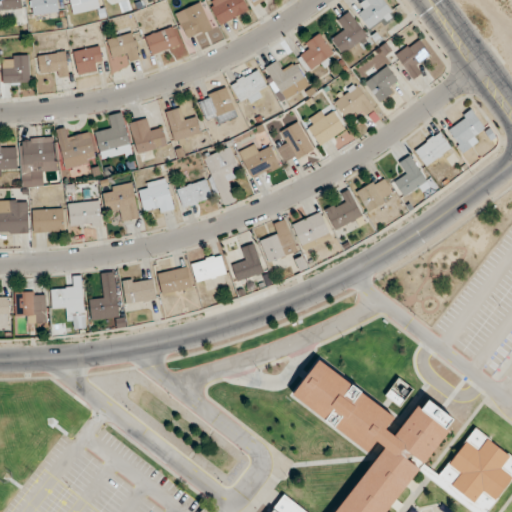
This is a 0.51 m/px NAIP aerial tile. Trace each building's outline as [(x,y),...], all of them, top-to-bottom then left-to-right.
[(20,0),(0,0),(0,10),(20,11),(20,0)] [(31,0),(32,15),(58,14),(57,0),(31,0)] [(69,0),(72,14),(99,9),(97,0),(69,0)] [(216,0),(209,4),(221,25),(248,10),(242,0),(216,0)] [(363,10),(357,15),(370,31),(394,12),(384,0),(363,0),(359,4),(363,10)] [(175,15),(188,39),(211,27),(199,3),(175,15)] [(331,39),(342,54),(367,37),(349,12),(334,22),(341,32),(331,39)] [(150,54),(178,48),(174,29),(146,35),(150,54)] [(108,40),(113,57),(124,54),(127,63),(139,59),(132,33),(108,40)] [(297,58),(308,74),(334,56),(318,33),(303,44),(308,51),(297,58)] [(430,54),(418,39),(395,56),(413,79),(421,73),(415,65),(430,54)] [(72,54),(80,76),(104,67),(96,46),(72,54)] [(67,76),(67,54),(39,54),(39,76),(67,76)] [(2,83),(29,83),(29,56),(11,56),(11,65),(2,65),(2,83)] [(265,68),(283,101),(309,87),(296,63),(285,69),(279,60),(265,68)] [(364,84),(380,104),(394,94),(389,87),(397,80),(386,67),(364,84)] [(231,86),(242,104),(248,100),(250,104),(261,97),(258,91),(266,86),(257,70),(231,86)] [(374,109),(356,84),(333,101),(345,118),(353,112),(359,120),(374,109)] [(237,117),(226,89),(198,99),(205,118),(215,115),(218,123),(237,117)] [(196,116),(185,119),(181,108),(165,113),(175,145),(202,137),(196,116)] [(477,141),(474,138),(486,127),(470,110),(446,132),(465,152),(477,141)] [(325,116),(322,112),(305,123),(319,146),(344,129),(333,111),(325,116)] [(95,132),(100,159),(130,152),(122,113),(109,116),(111,129),(95,132)] [(150,130),(148,120),(130,123),(136,154),(167,148),(163,128),(150,130)] [(313,150),(298,123),(280,133),(286,142),(276,147),(287,165),(313,150)] [(90,134),(67,138),(65,129),(58,130),(64,167),(95,161),(90,134)] [(426,168),(451,147),(438,133),(414,152),(426,168)] [(21,140),(22,175),(56,174),(55,138),(21,140)] [(0,173),(16,174),(17,145),(0,143),(0,173)] [(272,146),(260,151),(257,144),(239,151),(251,180),(278,170),(282,179),(284,178),(272,146)] [(203,158),(219,202),(233,196),(227,180),(240,175),(230,148),(203,158)] [(429,184),(410,156),(398,164),(405,173),(392,181),(404,200),(429,184)] [(356,192),(368,212),(394,196),(382,176),(356,192)] [(175,190),(181,209),(212,199),(206,180),(175,190)] [(155,214),(173,211),(168,181),(138,186),(143,210),(154,208),(155,214)] [(106,212),(117,211),(119,222),(138,219),(132,185),(102,189),(106,212)] [(362,218),(349,193),(323,208),(336,232),(362,218)] [(70,229),(102,225),(99,201),(67,205),(70,229)] [(0,233),(28,234),(28,202),(8,202),(8,213),(0,212),(0,233)] [(64,209),(33,209),(33,232),(64,232),(64,209)] [(330,237),(319,213),(292,226),(303,250),(330,237)] [(268,263),(297,251),(284,220),(274,224),(278,234),(259,242),(268,263)] [(263,274),(254,244),(241,248),(244,261),(231,264),(236,282),(263,274)] [(226,274),(220,255),(191,265),(197,284),(226,274)] [(191,288),(187,268),(158,274),(162,294),(191,288)] [(118,318),(115,273),(99,274),(101,299),(89,300),(91,320),(118,318)] [(81,276),(72,277),(72,288),(52,289),(53,317),(73,316),(73,307),(83,307),(81,276)] [(155,301),(153,279),(124,281),(126,304),(155,301)] [(46,322),(46,292),(14,292),(14,322),(46,322)] [(0,322),(9,322),(9,297),(0,297),(0,322)] [(485,511),(511,477),(511,458),(474,429),(437,476),(421,464),(447,431),(444,428),(451,419),(426,400),(420,409),(416,406),(392,436),(382,429),(392,417),(317,359),(290,394),(365,452),(374,440),(383,447),(332,511),(305,511),(283,495),(269,511),(485,511)]
